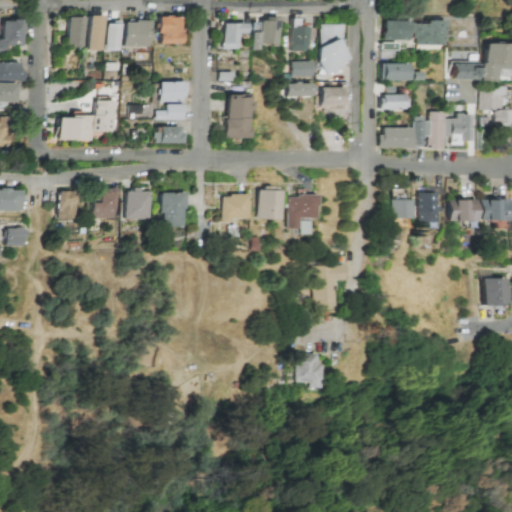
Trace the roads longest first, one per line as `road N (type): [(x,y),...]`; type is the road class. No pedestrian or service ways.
road 1 (residential): [(509,168),(0,154)]
road 2 (residential): [(0,6),(355,6)]
road 3 (residential): [(511,27),(511,177),(472,330)]
road 4 (residential): [(363,147),(338,320)]
road 5 (residential): [(0,178),(80,178),(159,160)]
road 6 (residential): [(200,0),(200,160)]
road 7 (residential): [(37,0),(36,158)]
road 8 (residential): [(363,147),(371,132),(370,0)]
road 9 (residential): [(355,0),(355,132),(363,147)]
